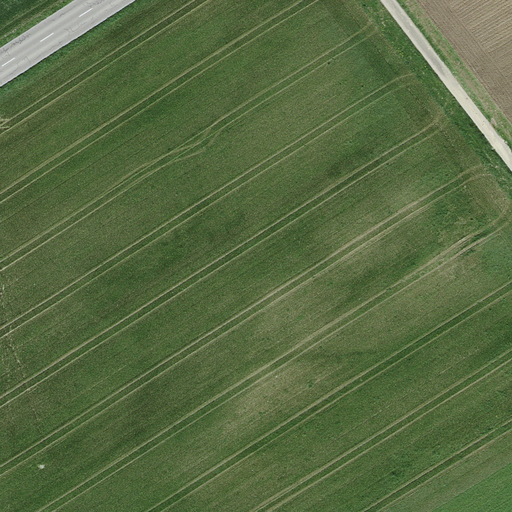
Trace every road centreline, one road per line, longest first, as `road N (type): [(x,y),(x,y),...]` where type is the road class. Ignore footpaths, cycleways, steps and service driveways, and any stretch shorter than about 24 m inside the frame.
road 1 (track): [(392,0),(511,158)]
road 2 (secondary): [(0,65),(103,0)]
